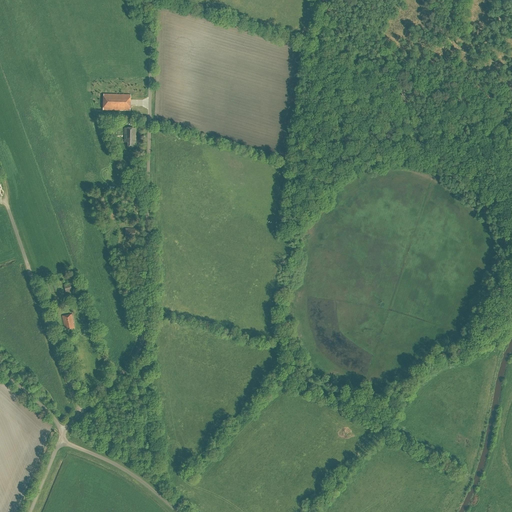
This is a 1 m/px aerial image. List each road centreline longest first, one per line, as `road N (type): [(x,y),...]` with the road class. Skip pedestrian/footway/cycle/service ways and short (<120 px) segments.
road 1 (unclassified): [(63,431),(143,341),(151,0)]
road 2 (unclassified): [(178,511),(124,469),(60,440)]
road 3 (track): [(308,511),(377,432),(377,415)]
